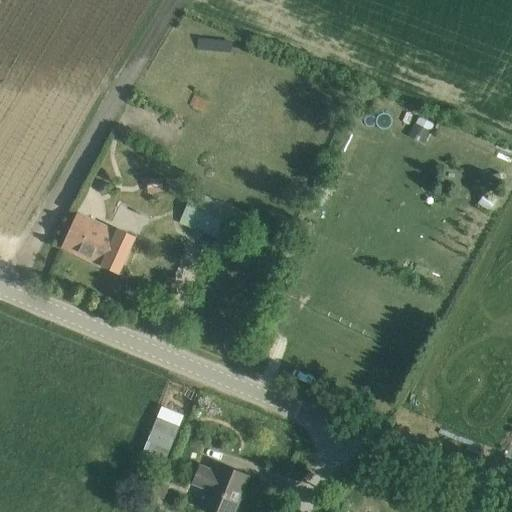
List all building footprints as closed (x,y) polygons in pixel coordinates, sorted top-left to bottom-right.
[(415,123),(408,136),(424,144),(431,131),(415,123)] [(179,223),(227,242),(240,210),(193,191),(179,223)] [(78,214),(63,246),(118,273),(135,237),(119,229),(117,233),(78,214)] [(157,418),(142,454),(164,464),(180,427),(157,418)] [(202,508),(210,511),(233,511),(248,475),(220,464),(216,473),(200,466),(193,483),(210,489),(202,508)]
